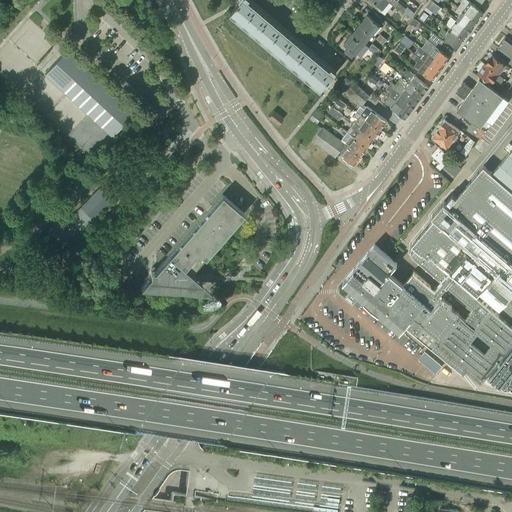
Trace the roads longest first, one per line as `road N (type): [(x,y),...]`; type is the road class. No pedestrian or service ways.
road 1 (motorway): [(0,388),(511,468)]
road 2 (motorway): [(511,431),(0,352)]
road 3 (tertiary): [(303,224),(301,249),(279,284),(106,511)]
road 4 (tertiary): [(134,511),(304,274),(316,219)]
road 5 (residential): [(316,219),(366,194),(503,0)]
road 6 (tertiary): [(316,219),(202,60)]
road 7 (tertiary): [(202,60),(223,114),(303,224)]
